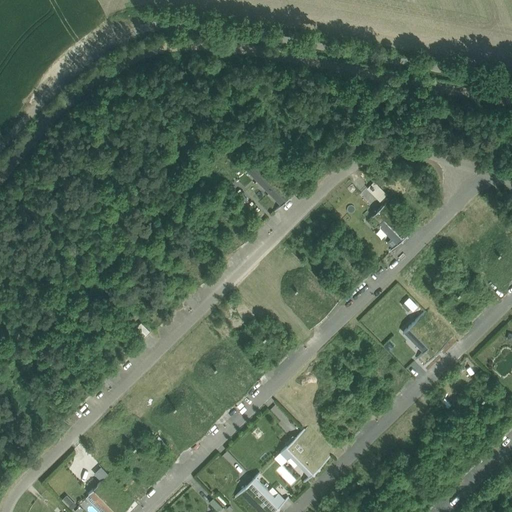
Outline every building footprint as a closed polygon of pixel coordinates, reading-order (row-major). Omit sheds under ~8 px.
[(294,193),(259,157),(248,168),(283,203),(294,193)] [(373,179),(359,195),(373,208),(388,192),(373,179)] [(253,232),(219,197),(208,207),(242,243),(253,232)] [(410,231),(384,204),(373,215),(399,242),(410,231)] [(213,271),(179,236),(168,247),(202,282),(213,271)] [(370,271),(344,244),(333,255),(359,281),(370,271)] [(511,254),(506,249),(495,259),(511,276),(511,254)] [(173,311),(138,275),(128,286),(162,321),(173,311)] [(329,310),(303,284),(292,294),(318,321),(329,310)] [(483,306),(466,288),(455,299),(472,317),(483,306)] [(409,295),(404,300),(413,309),(418,304),(409,295)] [(133,350),(98,315),(87,325),(122,361),(133,350)] [(443,346),(417,319),(406,330),(432,356),(443,346)] [(134,327),(142,337),(151,330),(143,320),(134,327)] [(289,350),(272,332),(261,343),(278,360),(289,350)] [(93,389),(58,354),(47,365),(82,400),(93,389)] [(403,385),(377,358),(366,369),(392,396),(403,385)] [(249,389),(223,363),(212,373),(238,400),(249,389)] [(511,424),(511,416),(490,394),(479,404),(505,431),(511,424)] [(208,429),(182,402),(171,413),(197,439),(208,429)] [(362,425),(345,407),(334,417),(351,435),(362,425)] [(476,460),(450,433),(439,444),(465,470),(476,460)] [(322,464),(296,437),(285,448),(311,475),(322,464)] [(168,468),(142,442),(131,452),(157,479),(168,468)] [(94,471),(99,478),(107,472),(102,465),(94,471)] [(435,499),(409,473),(398,483),(424,510),(435,499)] [(272,511),(281,504),(255,477),(244,488),(268,511),(272,511)] [(123,511),(128,508),(102,481),(91,492),(110,511),(123,511)] [(67,493),(62,498),(72,508),(77,503),(67,493)] [(213,497),(209,501),(218,510),(223,506),(213,497)]
